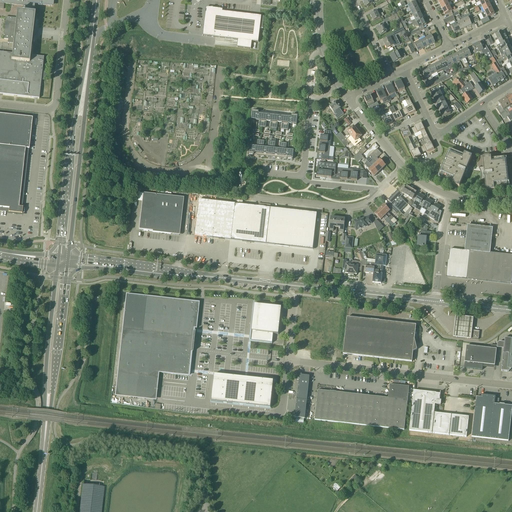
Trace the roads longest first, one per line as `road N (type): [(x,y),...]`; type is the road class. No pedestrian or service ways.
road 1 (unclassified): [(288,360),(511,385)]
road 2 (primary): [(433,301),(259,282)]
road 3 (unclassified): [(158,400),(276,413),(288,360)]
road 4 (primary): [(84,86),(58,256)]
road 5 (primary): [(68,257),(84,86)]
road 6 (primary): [(45,433),(67,266)]
road 7 (primary): [(57,265),(45,433)]
road 8 (primary): [(259,282),(99,265)]
road 9 (residential): [(255,197),(354,207),(376,195)]
